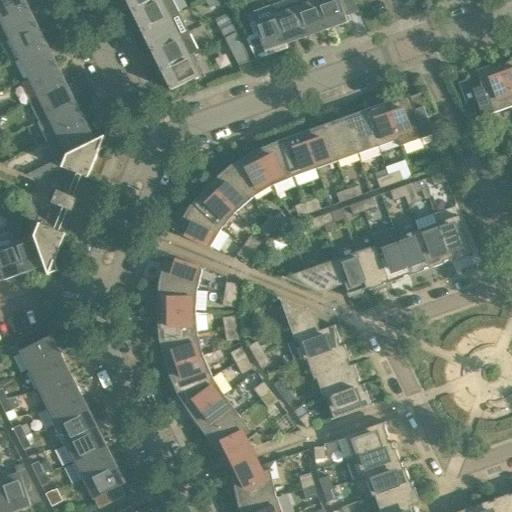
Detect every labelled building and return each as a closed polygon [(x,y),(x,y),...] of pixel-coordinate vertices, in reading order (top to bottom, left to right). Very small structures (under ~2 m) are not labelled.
[(29,0),(0,0),(0,19),(32,4),(29,0)] [(156,0),(127,0),(133,12),(156,0)] [(179,13),(172,0),(156,0),(133,12),(143,31),(179,13)] [(221,3),(219,0),(205,0),(210,8),(221,3)] [(292,0),(287,0),(272,6),(285,44),(286,44),(306,36),(292,0)] [(315,0),(292,0),(306,36),(325,29),(326,31),(327,30),(315,0)] [(359,12),(353,0),(315,0),(327,30),(347,23),(345,17),(359,12)] [(32,4),(0,19),(0,20),(9,39),(37,26),(28,7),(32,5),(32,4)] [(285,44),(272,6),(272,5),(245,15),(252,35),(258,33),(266,56),(288,48),(286,44),(285,44)] [(189,32),(179,13),(143,31),(152,50),(151,50),(151,51),(189,32)] [(225,39),(236,33),(232,25),(220,30),(225,39)] [(37,26),(9,39),(3,43),(12,62),(19,59),(46,45),(37,26)] [(198,51),(189,32),(151,51),(161,70),(193,54),(193,53),(198,51)] [(236,33),(225,39),(238,66),(250,61),(236,33)] [(266,56),(258,33),(252,35),(245,38),(256,59),(266,56)] [(46,45),(19,59),(29,78),(56,64),(46,45)] [(193,54),(161,70),(171,90),(193,79),(194,81),(205,77),(193,54)] [(511,60),(500,65),(511,97),(511,60)] [(66,84),(56,64),(29,78),(38,97),(66,84)] [(487,72),(469,79),(458,83),(465,103),(476,100),(482,117),(511,106),(511,97),(500,65),(486,70),(487,72)] [(75,102),(66,84),(38,97),(48,117),(76,102),(75,102)] [(433,134),(430,124),(420,96),(401,103),(400,100),(387,105),(386,105),(401,146),(433,134)] [(48,117),(37,122),(47,141),(86,122),(76,102),(48,117)] [(401,146),(386,105),(385,105),(385,106),(366,113),(378,147),(398,140),(400,147),(401,146)] [(378,147),(366,113),(345,120),(358,154),(378,147)] [(345,120),(325,127),(337,161),(358,154),(345,120)] [(439,120),(430,124),(434,132),(443,128),(439,120)] [(47,141),(56,160),(67,155),(96,141),(95,141),(86,122),(47,141)] [(337,161),(325,127),(305,135),(317,169),(337,161)] [(317,169),(305,135),(281,143),(292,177),(317,169)] [(67,155),(56,160),(52,162),(56,170),(62,167),(88,178),(99,151),(95,142),(104,138),(105,136),(95,141),(96,141),(67,155)] [(281,143),(255,154),(272,186),(292,177),(281,143)] [(255,154),(231,168),(252,197),(272,186),(255,154)] [(56,170),(52,162),(40,168),(44,176),(56,170)] [(44,176),(40,168),(26,175),(38,179),(44,176)] [(231,168),(210,187),(236,212),(252,197),(231,168)] [(399,171),(388,175),(391,184),(403,181),(399,171)] [(442,173),(431,177),(434,186),(446,182),(442,173)] [(391,184),(388,175),(377,179),(380,188),(391,184)] [(412,183),(401,187),(405,197),(416,193),(412,183)] [(359,186),(347,190),(351,199),(362,195),(359,186)] [(236,212),(210,187),(192,208),(221,229),(236,212)] [(405,197),(401,187),(390,191),(393,201),(405,197)] [(57,190),(54,197),(51,203),(52,204),(53,202),(69,208),(73,199),(57,192),(57,190)] [(351,199),(347,190),(336,194),(339,203),(351,199)] [(24,208),(33,205),(30,198),(19,193),(24,208)] [(317,198),(306,202),(310,213),(321,210),(317,198)] [(361,202),(364,211),(375,207),(372,198),(361,202)] [(310,213),(306,202),(294,206),(298,217),(310,213)] [(364,211),(361,202),(349,206),(353,215),(364,211)] [(37,217),(33,205),(24,208),(28,220),(37,217)] [(221,229),(192,208),(177,232),(209,249),(221,229)] [(331,212),(320,216),(323,226),(334,222),(331,212)] [(269,220),(276,230),(286,223),(279,213),(269,220)] [(323,226),(320,216),(307,221),(310,230),(323,226)] [(456,259),(472,254),(458,216),(438,223),(437,223),(451,261),(451,259),(456,257),(456,259)] [(37,217),(28,220),(34,236),(45,266),(48,276),(49,274),(45,264),(54,261),(65,234),(39,223),(37,217)] [(276,230),(269,220),(259,227),(266,237),(276,230)] [(450,262),(451,261),(437,223),(436,223),(436,224),(418,230),(417,230),(430,269),(431,268),(444,263),(444,262),(449,260),(450,262)] [(430,269),(417,230),(416,230),(416,231),(397,238),(397,237),(396,237),(410,276),(411,276),(410,275),(424,270),(424,269),(429,267),(430,269)] [(244,245),(254,252),(261,243),(251,235),(244,245)] [(34,236),(14,243),(25,273),(45,266),(34,236)] [(409,276),(410,276),(396,237),(396,238),(377,245),(377,244),(376,245),(390,283),(404,278),(403,276),(408,274),(409,276)] [(14,243),(0,248),(0,267),(5,280),(25,273),(14,243)] [(254,252),(244,245),(237,255),(247,262),(254,252)] [(389,283),(390,283),(376,245),(375,245),(357,252),(356,252),(369,290),(370,290),(383,285),(383,283),(388,281),(389,283)] [(369,291),(369,290),(356,252),(355,252),(355,253),(336,259),(335,259),(344,284),(343,285),(348,298),(350,297),(349,297),(353,296),(354,299),(362,296),(361,293),(363,292),(363,290),(368,289),(369,291)] [(161,285),(197,290),(202,268),(168,257),(161,285)] [(344,284),(335,259),(335,260),(285,278),(282,277),(282,278),(323,294),(323,293),(322,292),(343,285),(344,284)] [(226,282),(224,294),(236,296),(238,284),(226,282)] [(161,285),(159,313),(195,312),(197,290),(161,285)] [(236,296),(224,294),(222,306),(234,308),(236,296)] [(319,331),(313,313),(314,314),(315,313),(278,298),(277,299),(280,300),(294,339),(295,340),(319,331)] [(197,334),(195,312),(159,313),(162,340),(197,334)] [(224,330),(236,328),(234,316),(222,318),(224,330)] [(295,340),(294,339),(286,342),(294,363),(304,359),(304,360),(345,345),(344,345),(342,346),(335,327),(335,325),(319,331),(295,340)] [(238,340),(236,328),(224,330),(226,342),(238,340)] [(51,336),(44,339),(41,332),(16,341),(30,369),(27,371),(61,355),(51,336)] [(197,334),(162,340),(168,368),(203,356),(197,334)] [(254,357),(263,352),(257,342),(248,346),(254,357)] [(345,346),(345,345),(304,360),(304,361),(307,360),(314,379),(313,379),(313,380),(354,365),(354,364),(351,365),(345,346)] [(236,364),(247,358),(241,347),(230,353),(236,364)] [(263,352),(254,357),(260,367),(269,362),(263,352)] [(61,355),(27,371),(36,390),(70,373),(61,355)] [(203,356),(168,368),(180,393),(212,376),(203,356)] [(252,369),(247,358),(236,364),(241,374),(252,369)] [(355,366),(354,365),(313,380),(314,380),(316,379),(323,398),(323,399),(364,384),(361,385),(354,366),(355,366)] [(70,373),(36,390),(45,408),(79,391),(70,373)] [(212,376),(180,393),(195,417),(224,395),(212,376)] [(280,394),(288,389),(281,379),(273,385),(280,394)] [(261,399),(271,392),(263,382),(254,389),(261,399)] [(364,385),(364,384),(323,399),(323,400),(326,399),(333,418),(331,419),(331,420),(373,405),(373,404),(371,404),(364,385)] [(296,398),(288,389),(280,394),(288,404),(296,398)] [(79,391),(45,408),(54,426),(88,410),(79,391)] [(278,401),(271,392),(261,399),(268,409),(278,401)] [(224,395),(195,417),(210,437),(239,415),(224,395)] [(8,400),(7,399),(0,402),(0,403),(5,413),(19,406),(15,397),(8,400)] [(97,428),(88,410),(54,426),(63,445),(97,428)] [(314,423),(307,413),(299,419),(306,429),(314,423)] [(254,436),(239,415),(210,437),(225,458),(254,436)] [(352,457),(393,443),(393,442),(390,443),(383,424),(385,423),(385,422),(343,437),(343,438),(346,437),(352,456),(352,457)] [(18,439),(25,436),(20,425),(13,429),(18,439)] [(106,446),(97,428),(63,445),(72,463),(106,446)] [(31,447),(25,436),(18,439),(23,450),(31,447)] [(393,443),(352,457),(352,458),(355,457),(362,476),(362,477),(403,462),(402,461),(400,462),(393,444),(393,443)] [(115,464),(106,446),(72,463),(81,481),(115,464)] [(325,459),(324,447),(314,447),(315,459),(325,459)] [(36,476),(43,472),(38,461),(30,465),(36,476)] [(403,462),(362,477),(365,476),(372,495),(371,495),(372,496),(412,482),(412,481),(409,482),(403,463),(403,462)] [(275,496),(272,479),(274,478),(271,463),(253,469),(254,473),(234,476),(241,506),(275,496)] [(17,474),(0,480),(0,482),(10,511),(13,511),(41,502),(22,464),(14,467),(17,474)] [(115,464),(81,481),(82,482),(85,480),(97,506),(122,497),(118,487),(124,483),(115,464)] [(43,472),(36,476),(41,487),(49,483),(43,472)] [(302,488),(314,484),(310,473),(299,476),(302,488)] [(332,487),(330,481),(328,476),(319,480),(323,491),(332,487)] [(337,479),(330,481),(332,487),(340,484),(337,479)] [(0,511),(10,511),(0,482),(0,511)] [(412,482),(372,496),(372,497),(375,496),(380,511),(391,511),(409,506),(420,503),(419,501),(412,482),(413,482),(412,482)] [(317,496),(314,484),(302,488),(305,499),(317,496)] [(332,487),(323,491),(327,502),(336,499),(332,487)] [(57,489),(45,495),(50,505),(51,506),(63,501),(57,489)] [(495,498),(494,499),(499,511),(511,511),(511,492),(495,499),(495,498)] [(281,511),(275,496),(241,506),(243,511),(281,511)] [(499,511),(494,499),(475,506),(474,506),(476,511),(499,511)]
